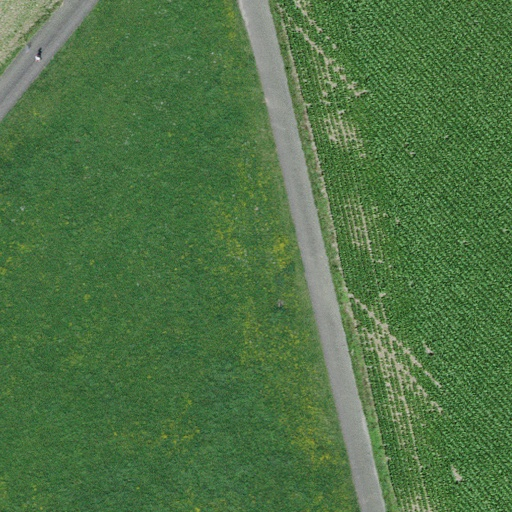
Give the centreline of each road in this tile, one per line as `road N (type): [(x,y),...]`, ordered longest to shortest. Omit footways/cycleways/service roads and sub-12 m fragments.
road 1 (track): [(259,0),(378,511)]
road 2 (track): [(0,119),(99,0)]
